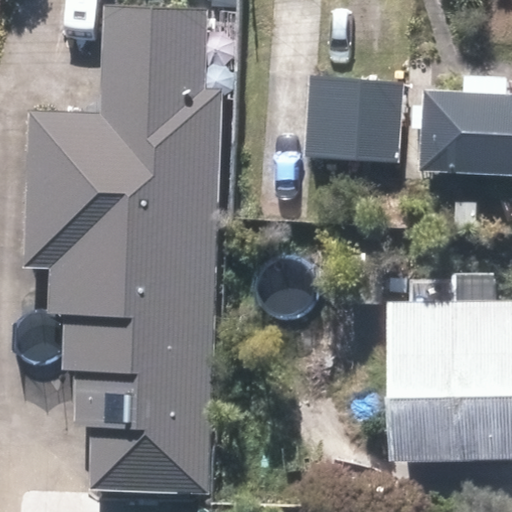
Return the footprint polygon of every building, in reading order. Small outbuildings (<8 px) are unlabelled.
[(111,30),(107,125),(119,125),(115,196),(31,193),(28,265),(123,270),(126,204),(234,208),(241,35),(111,30)] [(445,165),(511,168),(511,69),(487,68),(486,86),(450,83),(445,165)] [(325,72),(320,149),(409,155),(414,78),(325,72)] [(395,303),(397,256),(360,254),(357,302),(395,303)] [(511,294),(420,298),(422,454),(511,452),(511,294)] [(168,354),(164,401),(167,401),(163,456),(201,459),(210,357),(168,354)]
